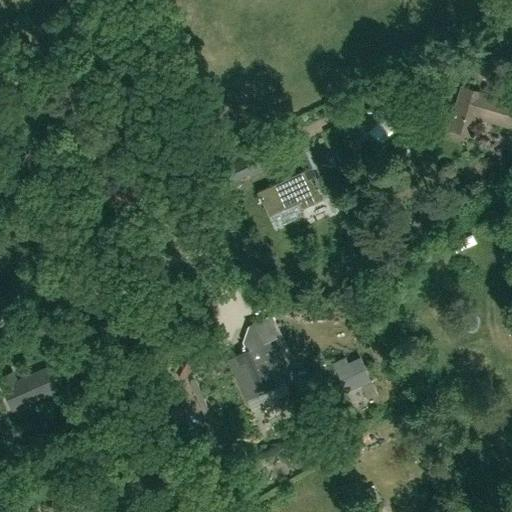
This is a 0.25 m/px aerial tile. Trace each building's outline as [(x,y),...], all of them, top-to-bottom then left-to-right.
[(461,84),(448,129),(467,134),(473,114),(509,125),(511,115),(511,103),(479,94),(481,90),(461,84)] [(403,149),(424,131),(413,118),(392,136),(403,149)] [(243,184),(240,179),(274,163),(270,156),(266,147),(224,166),(226,170),(220,173),(228,190),(243,184)] [(303,170),(256,191),(268,215),(297,202),(301,209),(324,198),(314,175),(307,179),(303,170)] [(110,209),(121,203),(126,212),(146,202),(142,193),(141,194),(131,173),(100,188),(110,209)] [(490,240),(467,249),(472,261),(495,251),(490,240)] [(237,382),(244,397),(264,388),(265,390),(278,384),(292,379),(278,349),(271,350),(264,333),(278,327),(272,315),(248,325),(242,343),(246,351),(233,357),(243,379),(237,382)] [(347,391),(363,385),(369,397),(376,394),(371,381),(360,358),(348,363),(345,357),(334,362),(347,391)] [(49,369),(35,375),(18,382),(14,373),(2,378),(6,387),(4,388),(13,408),(58,389),(49,369)] [(123,418),(118,408),(87,421),(92,431),(123,418)] [(96,511),(93,504),(106,498),(99,482),(86,487),(84,483),(63,492),(71,511),(96,511)]
